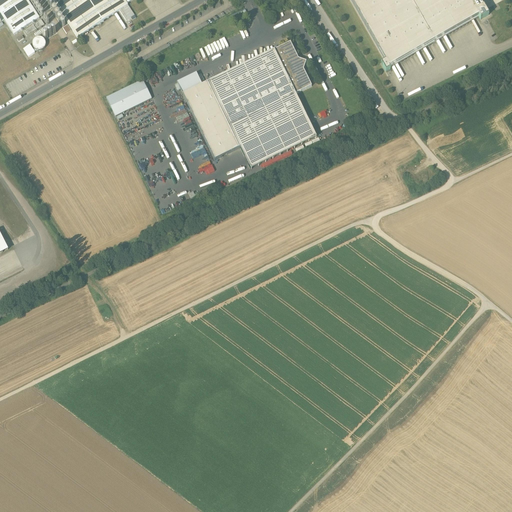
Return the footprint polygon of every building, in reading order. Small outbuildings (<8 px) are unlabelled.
[(27,0),(0,0),(0,20),(1,23),(5,21),(14,35),(39,19),(27,0)] [(52,0),(77,38),(82,36),(128,6),(124,0),(52,0)] [(350,0),(385,62),(381,64),(388,76),(392,74),(390,70),(390,69),(479,18),(481,21),(489,16),(479,0),(350,0)] [(166,25),(177,20),(176,17),(164,23),(166,25)] [(298,59),(290,43),(279,48),(276,47),(274,51),(296,94),(300,92),(312,87),(304,70),(306,62),(298,59)] [(274,51),(183,95),(215,161),(241,148),(251,169),(317,138),(296,94),(274,51)] [(143,81),(106,99),(115,117),(152,99),(143,81)] [(0,254),(8,250),(0,233),(0,254)]
